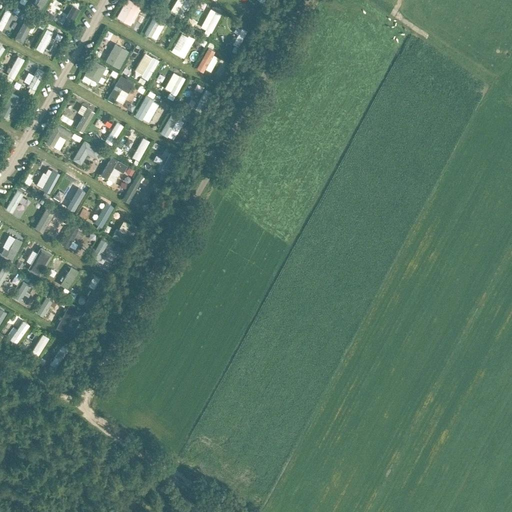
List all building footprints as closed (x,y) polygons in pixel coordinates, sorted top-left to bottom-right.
[(140,6),(130,0),(127,0),(119,15),(132,22),(140,6)] [(106,60),(119,67),(129,50),(115,43),(106,60)] [(84,74),(97,82),(106,66),(93,58),(84,74)] [(107,98),(113,102),(121,88),(128,92),(134,82),(121,75),(107,98)] [(46,142),(53,146),(60,134),(68,139),(72,132),(57,123),(46,142)] [(101,148),(84,139),(73,159),(81,164),(88,152),(96,157),(101,148)] [(101,175),(106,178),(114,166),(123,172),(127,165),(112,156),(101,175)] [(123,198),(129,202),(141,181),(146,184),(149,178),(144,175),(145,174),(138,171),(123,198)] [(117,228),(112,236),(128,245),(139,227),(131,222),(125,233),(117,228)] [(91,257),(96,260),(100,253),(104,255),(109,245),(100,240),(91,257)] [(28,268),(40,275),(53,254),(41,246),(28,268)]
